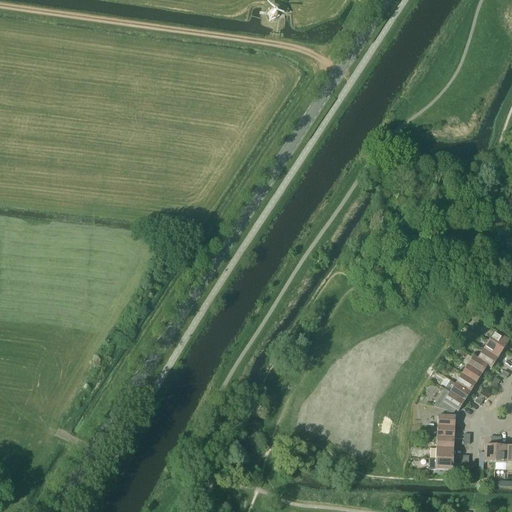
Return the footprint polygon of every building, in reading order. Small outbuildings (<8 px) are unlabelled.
[(278,18),(278,14),(276,11),(272,10),(269,12),(268,16),(271,19),(275,20),(278,18)] [(475,315),(471,321),(476,324),(480,318),(475,315)] [(494,332),(488,341),(503,351),(509,341),(494,332)] [(497,360),(503,351),(488,341),(482,350),(497,360)] [(491,369),(497,360),(482,350),(477,359),(476,360),(487,366),(487,367),(491,369)] [(476,360),(477,359),(473,357),(467,366),(481,375),(487,367),(487,366),(476,360)] [(481,375),(467,366),(461,375),(475,384),(481,375)] [(469,393),(475,384),(461,375),(455,384),(469,393)] [(469,393),(455,384),(449,393),(464,403),(469,393)] [(458,412),(464,403),(449,393),(448,395),(444,392),(433,408),(446,412),(451,413),(453,414),(455,411),(458,412)] [(437,426),(454,427),(454,417),(451,417),(453,414),(451,413),(446,412),(443,416),(437,416),(437,426)] [(453,438),(454,427),(437,426),(436,437),(453,438)] [(453,449),(453,438),(436,437),(435,448),(453,449)] [(483,463),(494,464),(495,446),(484,446),(484,453),(483,463)] [(506,447),(495,446),(494,464),(505,464),(506,447)] [(453,449),(435,448),(435,460),(452,460),(453,449)] [(452,460),(435,460),(429,459),(428,470),(452,472),(452,460)]
